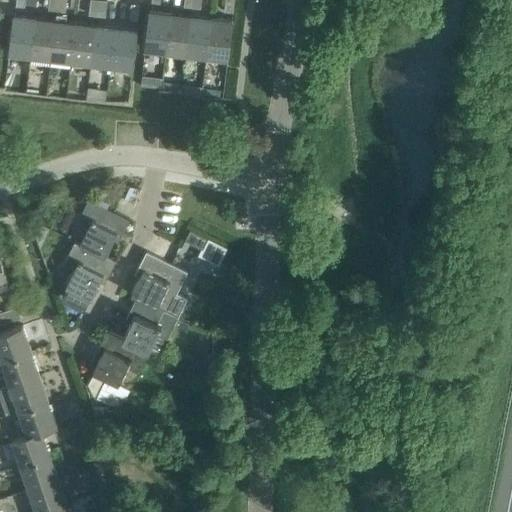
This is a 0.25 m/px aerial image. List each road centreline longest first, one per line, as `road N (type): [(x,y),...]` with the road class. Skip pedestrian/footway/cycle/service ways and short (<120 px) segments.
road 1 (unclassified): [(262,511),(270,178)]
road 2 (residential): [(74,340),(95,322),(142,238),(156,159)]
road 3 (unclassified): [(270,178),(305,0)]
road 4 (unclassified): [(0,188),(87,160),(156,159)]
